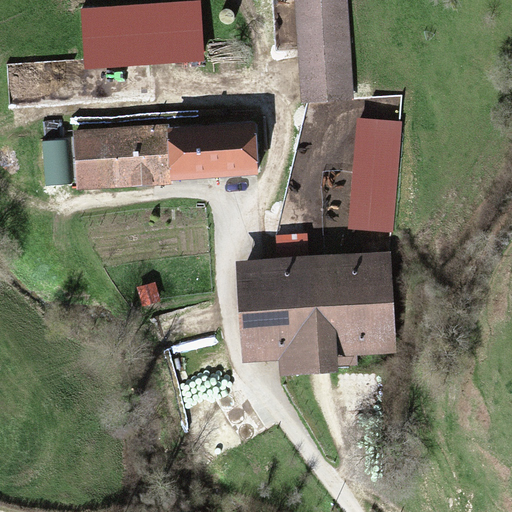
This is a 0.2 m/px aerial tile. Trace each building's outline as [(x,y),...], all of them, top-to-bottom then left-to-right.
[(199,0),(195,0),(80,8),(85,69),(204,60),(199,0)] [(346,0),(294,0),(302,103),(354,99),(346,0)] [(392,231),(401,121),(357,118),(348,228),(392,231)] [(71,139),(42,141),(45,185),(77,183),(77,190),(171,184),(171,180),(259,175),(256,122),(169,128),(168,124),(71,130),(71,139)] [(389,252),(235,262),(242,363),(279,361),(280,376),(339,372),(339,366),(357,365),(356,354),(396,352),(389,252)]
